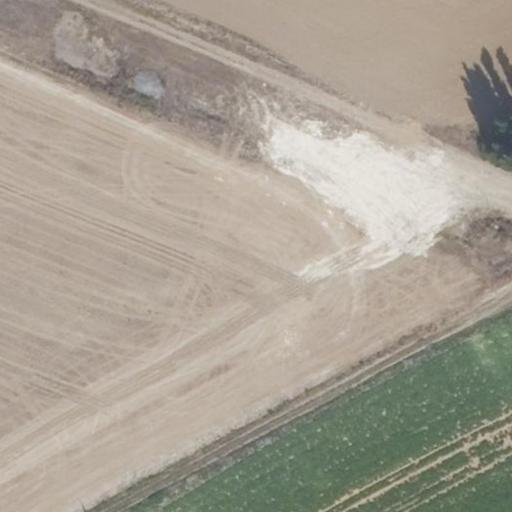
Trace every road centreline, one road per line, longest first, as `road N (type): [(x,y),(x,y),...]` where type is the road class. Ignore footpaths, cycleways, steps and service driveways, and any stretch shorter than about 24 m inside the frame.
road 1 (track): [(511,185),(50,0)]
road 2 (track): [(511,294),(117,511)]
